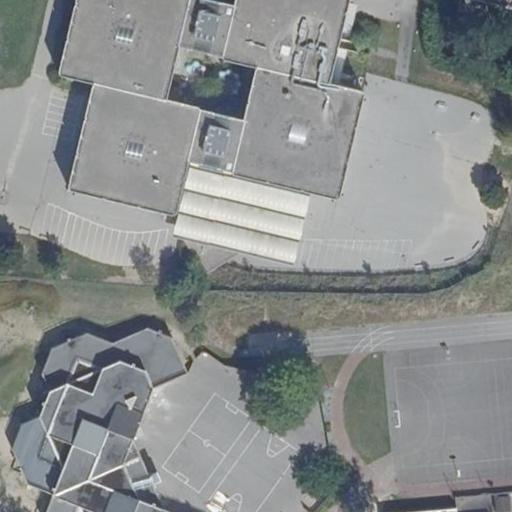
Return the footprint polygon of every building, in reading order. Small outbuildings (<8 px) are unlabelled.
[(92,82),(66,190),(173,214),(187,164),(337,198),(362,91),(329,82),(347,0),(232,0),(230,0),(73,0),(56,74),(92,82)] [(309,196),(191,170),(186,189),(305,215),(309,196)] [(304,223),(185,196),(180,215),(300,241),(304,223)] [(298,248),(179,222),(175,241),(294,267),(298,248)] [(44,511),(169,511),(163,510),(132,438),(151,388),(186,373),(171,338),(148,328),(112,345),(87,334),(50,350),(41,372),(48,390),(37,416),(20,424),(10,448),(26,484),(51,495),(44,511)]
